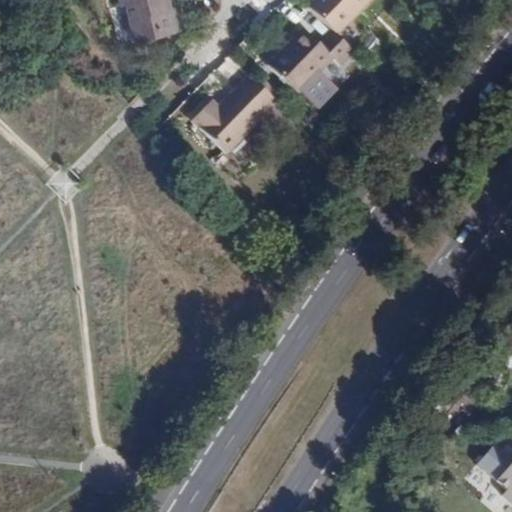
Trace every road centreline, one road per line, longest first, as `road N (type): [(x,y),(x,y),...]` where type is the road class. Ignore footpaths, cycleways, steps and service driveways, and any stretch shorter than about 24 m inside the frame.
road 1 (secondary): [(511,51),(337,280),(183,511)]
road 2 (secondary): [(278,511),(511,178)]
